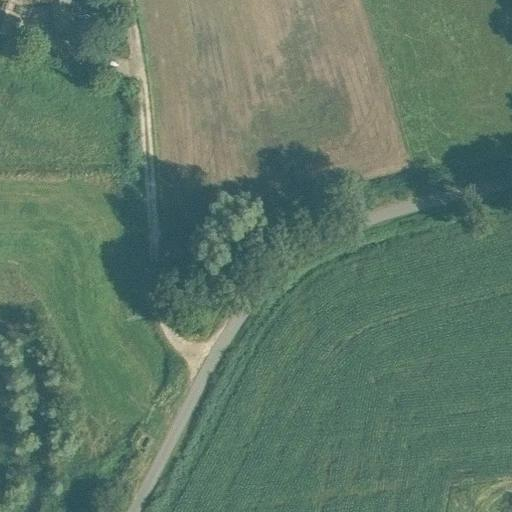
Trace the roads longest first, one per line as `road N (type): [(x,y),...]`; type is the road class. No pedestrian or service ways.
road 1 (unclassified): [(133,511),(209,361),(261,282),(311,243),(381,213),(511,182)]
road 2 (track): [(209,361),(185,349),(154,286),(124,0)]
